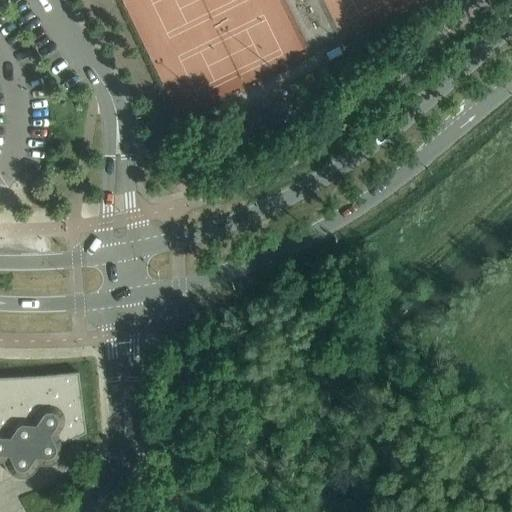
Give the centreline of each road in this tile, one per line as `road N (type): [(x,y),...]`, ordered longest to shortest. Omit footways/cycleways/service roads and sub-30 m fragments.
road 1 (secondary): [(511,25),(366,152),(305,191),(206,233),(119,250)]
road 2 (secondary): [(121,301),(262,259),(335,222),(511,76)]
road 3 (unclassified): [(119,250),(116,114),(45,0)]
road 4 (unclassified): [(85,511),(113,477),(124,431),(121,301)]
road 5 (secondary): [(0,302),(121,301)]
road 6 (secondary): [(119,250),(74,260),(0,259)]
